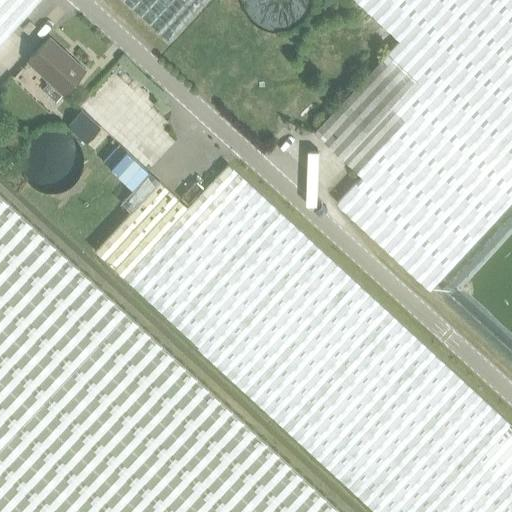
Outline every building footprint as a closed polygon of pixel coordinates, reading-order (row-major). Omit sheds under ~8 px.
[(0,0),(0,43),(38,0),(0,0)] [(122,0),(168,42),(206,0),(122,0)] [(256,25),(267,30),(278,33),(290,31),(301,26),(310,18),(315,7),(316,0),(242,0),(243,5),(248,16),(256,25)] [(511,0),(357,0),(399,38),(386,51),(433,95),(361,175),(336,203),(416,278),(428,289),(511,198),(511,0)] [(35,26),(30,21),(23,29),(28,34),(35,26)] [(380,25),(369,37),(380,48),(392,37),(391,36),(380,25)] [(49,38),(28,61),(50,81),(43,88),(56,99),(83,69),(49,38)] [(313,130),(361,175),(433,95),(386,51),(313,130)] [(67,126),(85,143),(99,126),(82,111),(67,126)] [(72,151),(72,150),(72,145),(70,140),(65,133),(62,130),(57,127),(52,125),(48,124),(42,125),(38,126),(33,128),(30,131),(27,134),(24,139),(22,144),(21,149),(21,155),(23,159),(25,163),(28,167),(31,170),(37,174),(42,175),(46,176),(50,176),(56,174),(60,172),(64,169),(67,165),(70,161),(72,156),(72,151)] [(511,511),(511,427),(392,316),(227,163),(186,207),(122,277),(172,323),(329,469),(375,511),(511,511)] [(128,210),(92,249),(122,277),(186,207),(148,171),(120,202),(128,210)] [(110,198),(109,193),(108,188),(103,181),(99,177),(95,175),(91,174),(86,174),(78,175),(73,178),(70,180),(65,187),(63,192),(62,198),(64,206),(66,210),(69,214),(76,219),(79,220),(85,221),(93,220),(98,218),(102,215),(106,211),(108,207),(109,203),(110,198)] [(0,511),(345,511),(0,190),(0,511)]
